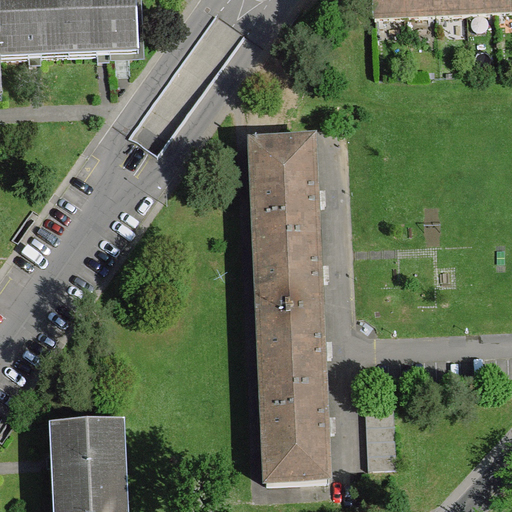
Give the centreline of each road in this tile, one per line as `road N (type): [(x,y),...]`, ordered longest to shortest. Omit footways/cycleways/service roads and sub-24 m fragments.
road 1 (residential): [(132,167),(157,183),(283,0)]
road 2 (residential): [(0,354),(132,167)]
road 3 (residential): [(216,0),(109,149),(132,167)]
